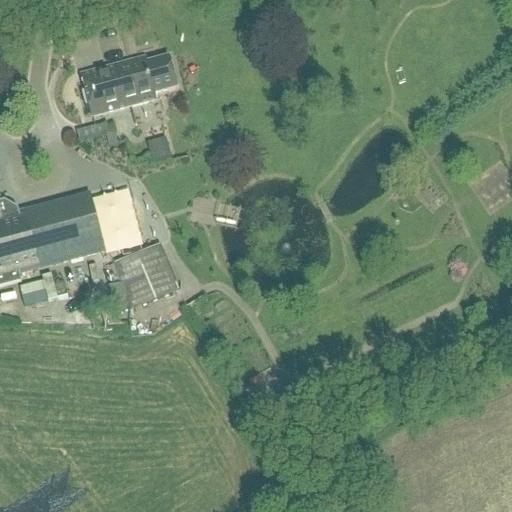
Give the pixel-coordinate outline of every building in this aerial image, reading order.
[(81,77),(93,121),(154,104),(153,100),(176,94),(168,62),(152,67),(149,58),(81,77)] [(0,289),(22,284),(19,275),(103,253),(89,201),(2,225),(0,216),(0,289)] [(178,295),(160,250),(115,268),(133,313),(178,295)] [(67,285),(77,324),(100,318),(90,279),(67,285)] [(40,308),(39,325),(59,325),(59,309),(40,308)]
